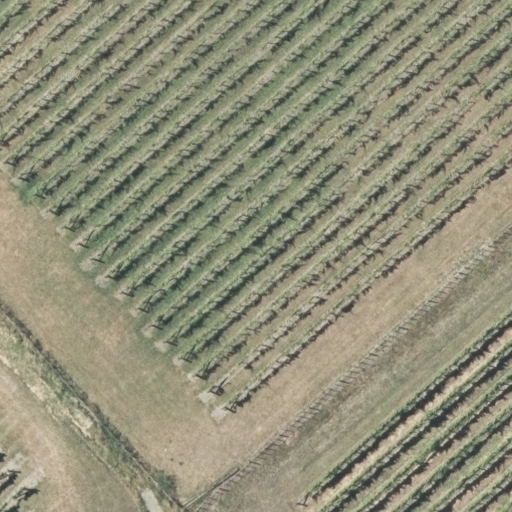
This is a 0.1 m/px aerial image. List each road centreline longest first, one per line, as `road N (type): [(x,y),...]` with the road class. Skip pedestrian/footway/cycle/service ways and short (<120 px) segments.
road 1 (track): [(177,497),(511,214)]
road 2 (track): [(189,511),(0,283)]
